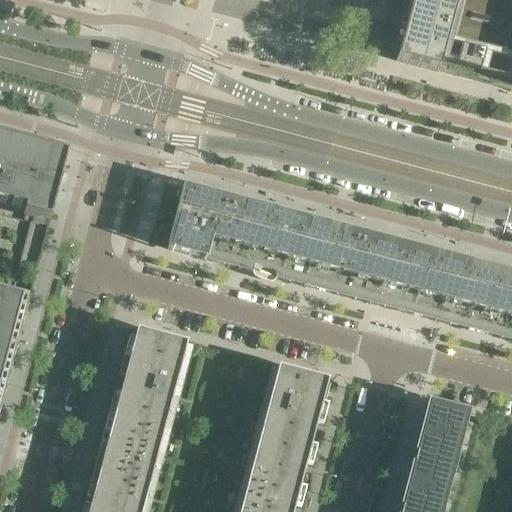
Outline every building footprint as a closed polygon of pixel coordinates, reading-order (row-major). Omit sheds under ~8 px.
[(401,43),(396,62),(438,73),(510,92),(511,92),(511,0),(412,0),(411,3),(409,13),(403,33),(401,43)] [(0,410),(67,157),(55,154),(0,139),(0,410)] [(511,275),(288,216),(184,188),(167,250),(253,272),(252,274),(252,275),(253,276),(253,277),(254,278),(255,279),(256,279),(270,283),(271,283),(272,282),(273,282),(275,281),(275,280),(276,279),(511,341),(511,275)] [(131,340),(127,357),(121,379),(124,380),(121,389),(123,390),(116,415),(114,414),(114,417),(116,418),(109,443),(107,442),(106,445),(108,446),(102,471),(100,470),(99,473),(101,474),(94,499),(92,498),(92,501),(94,502),(90,511),(142,511),(187,345),(136,332),(134,340),(131,340)] [(291,511),(292,509),(294,510),(295,507),(293,506),(298,488),(300,489),(300,486),(299,485),(303,467),(305,468),(306,465),(304,464),(309,446),(311,447),(312,444),(310,444),(314,426),(319,427),(330,386),(327,385),(328,382),(278,369),(239,511),(291,511)] [(452,471),(466,416),(429,406),(414,461),(452,471)] [(440,511),(452,471),(414,461),(400,511),(440,511)]
